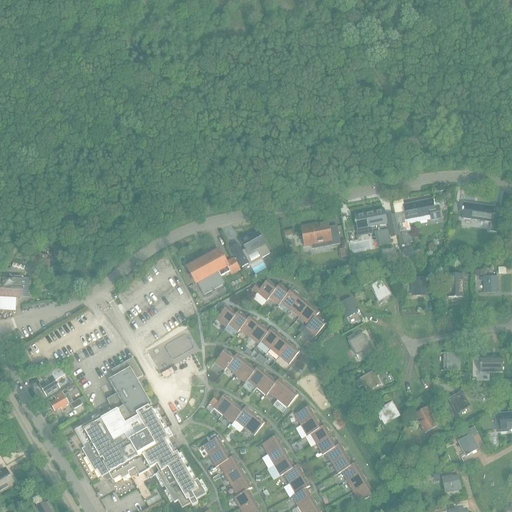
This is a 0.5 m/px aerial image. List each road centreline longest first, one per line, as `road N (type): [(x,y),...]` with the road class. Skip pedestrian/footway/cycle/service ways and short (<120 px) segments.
road 1 (tertiary): [(0,326),(85,297),(189,226),(441,175),(511,187)]
road 2 (unknown): [(511,140),(367,145),(209,188),(147,190),(97,203),(58,199),(0,169)]
road 3 (tertiary): [(93,511),(0,349)]
road 4 (track): [(436,146),(345,10)]
